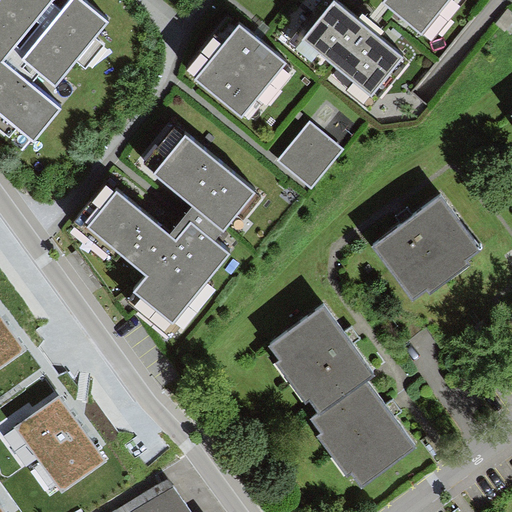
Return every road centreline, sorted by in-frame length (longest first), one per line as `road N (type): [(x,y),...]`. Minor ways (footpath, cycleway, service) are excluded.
road 1 (residential): [(0,195),(149,400),(243,511)]
road 2 (residential): [(511,425),(391,511)]
